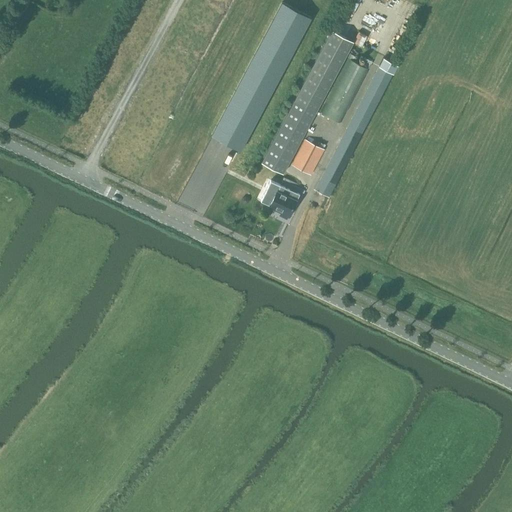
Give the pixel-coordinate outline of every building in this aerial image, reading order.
[(282,2),(211,134),(240,150),(311,17),(282,2)] [(330,29),(294,99),(262,161),(283,172),(352,40),(330,29)] [(354,41),(362,45),(367,34),(359,30),(354,41)] [(335,149),(315,188),(327,194),(329,195),(349,156),(378,101),(382,93),(384,89),(393,71),(397,64),(398,62),(395,61),(384,55),(383,57),(379,64),(335,149)] [(368,70),(349,60),(320,114),(340,124),(368,70)] [(310,172),(323,148),(305,139),(293,163),(310,172)] [(271,180),(261,200),(281,210),(279,213),(286,216),(288,213),(290,214),(300,194),(271,180)]
